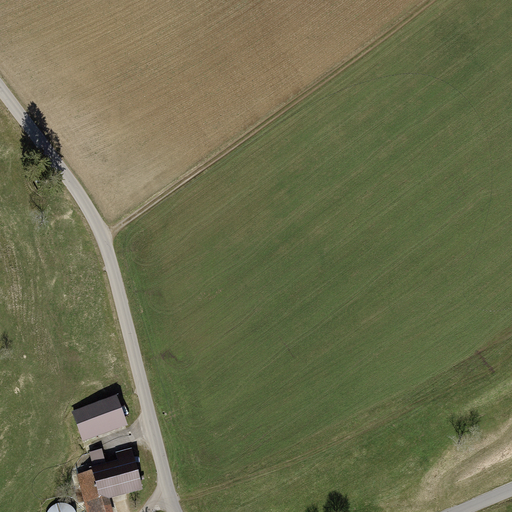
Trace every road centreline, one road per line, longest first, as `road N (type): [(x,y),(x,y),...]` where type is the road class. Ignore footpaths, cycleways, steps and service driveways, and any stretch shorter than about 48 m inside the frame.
road 1 (tertiary): [(0,86),(99,227),(176,511)]
road 2 (track): [(103,237),(428,0)]
